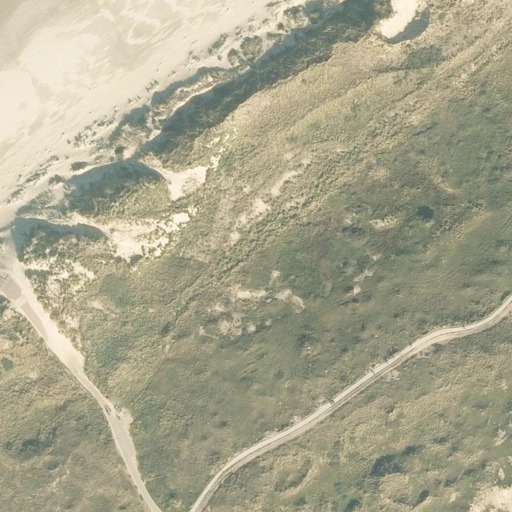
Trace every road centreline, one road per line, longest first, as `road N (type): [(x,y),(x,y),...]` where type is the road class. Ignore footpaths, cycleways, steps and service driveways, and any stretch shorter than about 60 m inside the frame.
road 1 (track): [(511,307),(480,330),(426,345),(312,425),(244,461),(199,511)]
road 2 (unclassified): [(8,287),(104,405),(157,511)]
